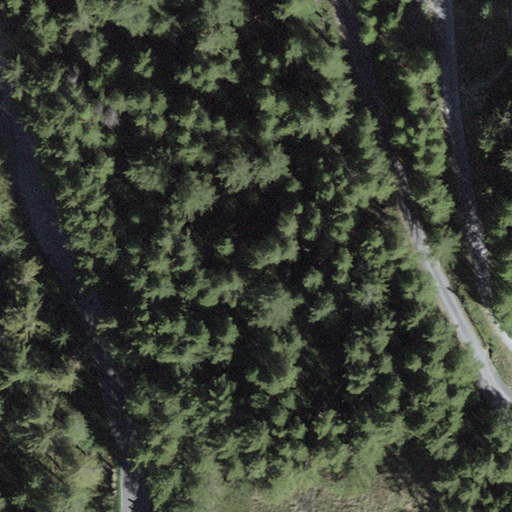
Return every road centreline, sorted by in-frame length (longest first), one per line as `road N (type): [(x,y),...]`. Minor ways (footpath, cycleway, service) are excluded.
road 1 (tertiary): [(0,83),(63,261),(101,341),(130,456),(133,511)]
road 2 (unclassified): [(341,0),(416,235),(491,386),(511,408)]
road 3 (unclassified): [(511,337),(482,282),(471,234),(443,0)]
